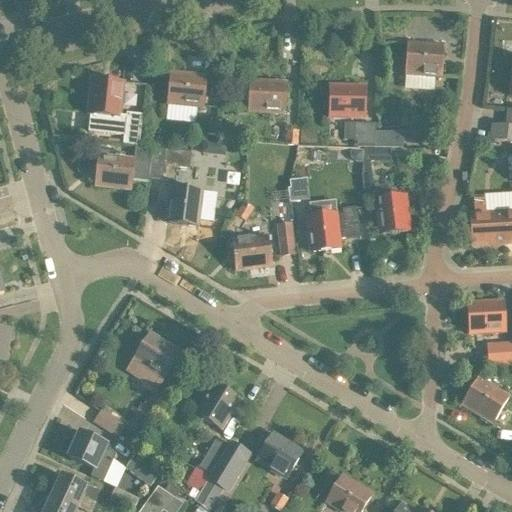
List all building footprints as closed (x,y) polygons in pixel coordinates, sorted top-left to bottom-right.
[(407,46),(404,77),(441,80),(443,49),(407,46)] [(166,108),(203,112),(206,79),(169,75),(166,108)] [(87,117),(119,120),(124,84),(92,81),(87,117)] [(249,84),(247,117),(284,119),(286,86),(249,84)] [(328,122),(366,123),(366,87),(328,87),(328,122)] [(142,116),(126,115),(122,147),(134,148),(138,149),(142,116)] [(197,123),(195,141),(200,142),(206,142),(207,137),(218,139),(219,124),(209,123),(209,124),(197,123)] [(353,150),(364,150),(374,150),(375,134),(375,125),(353,126),(353,150)] [(511,127),(508,127),(492,126),(490,143),(510,145),(511,156),(511,127)] [(296,148),(297,133),(285,132),(284,147),(296,148)] [(316,132),(300,132),(300,147),(316,147),(316,132)] [(374,150),(390,150),(402,150),(402,134),(375,134),(374,150)] [(206,142),(200,142),(199,155),(212,156),(212,150),(218,151),(219,139),(218,139),(207,137),(206,142)] [(131,193),(132,182),(147,184),(147,180),(151,150),(138,149),(134,148),(133,161),(97,157),(94,188),(131,193)] [(164,152),(151,150),(147,180),(161,182),(164,152)] [(362,191),(373,189),(370,164),(390,164),(390,150),(374,150),(364,150),(361,179),(362,191)] [(164,152),(161,182),(175,184),(176,169),(189,171),(191,154),(164,152)] [(351,160),(355,165),(362,165),(362,153),(351,153),(351,160)] [(309,203),(306,181),(289,182),(290,190),(288,190),(289,205),(309,203)] [(203,192),(171,188),(166,225),(197,230),(203,192)] [(387,188),(373,189),(379,238),(410,234),(405,198),(389,200),(387,188)] [(360,239),(356,210),(342,211),(343,216),(337,217),(335,202),(309,205),(310,218),(305,218),(309,255),(341,252),(340,242),(360,239)] [(253,210),(245,205),(237,217),(245,222),(253,210)] [(511,214),(485,216),(485,205),(473,207),(474,217),(468,217),(471,248),(508,246),(507,231),(511,230),(511,214)] [(213,223),(222,225),(232,212),(214,210),(213,223)] [(276,227),(280,259),(294,257),(291,226),(276,227)] [(268,237),(231,241),(235,274),(272,270),(268,237)] [(468,337),(505,335),(503,302),(466,306),(468,337)] [(0,365),(4,366),(9,333),(0,332),(0,365)] [(132,363),(145,371),(139,380),(158,391),(180,354),(149,335),(132,363)] [(461,407),(492,426),(509,399),(477,380),(461,407)] [(194,418),(221,434),(241,402),(213,385),(194,418)] [(154,396),(146,408),(156,414),(163,402),(154,396)] [(140,406),(134,417),(148,426),(155,415),(140,406)] [(126,427),(115,420),(107,434),(117,440),(126,427)] [(89,478),(102,484),(113,462),(115,457),(106,448),(79,435),(67,460),(92,471),(89,478)] [(304,455),(272,436),(255,464),(287,483),(304,455)] [(215,441),(211,448),(198,470),(210,477),(227,448),(215,441)] [(228,447),(227,448),(210,477),(200,493),(215,502),(221,492),(225,494),(247,459),(228,447)] [(149,489),(157,478),(133,460),(125,471),(149,489)] [(193,490),(200,494),(200,493),(210,477),(198,470),(196,468),(186,485),(193,490)] [(77,509),(77,510),(81,511),(91,511),(96,505),(94,504),(98,494),(87,489),(61,476),(51,497),(77,509)] [(341,478),(324,506),(333,511),(363,511),(372,497),(341,478)] [(133,511),(138,501),(114,489),(108,502),(128,511),(133,511)] [(178,511),(183,506),(157,489),(140,511),(178,511)] [(277,496),(270,507),(277,511),(279,511),(286,502),(277,496)] [(51,497),(43,511),(75,511),(77,510),(77,509),(51,497)]
